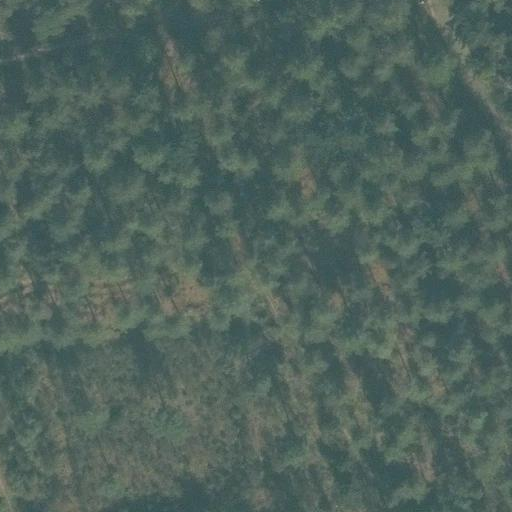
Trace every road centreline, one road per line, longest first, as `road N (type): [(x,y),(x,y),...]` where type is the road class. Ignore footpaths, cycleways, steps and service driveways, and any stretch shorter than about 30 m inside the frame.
road 1 (track): [(0,70),(240,4)]
road 2 (unclassified): [(511,140),(436,0)]
